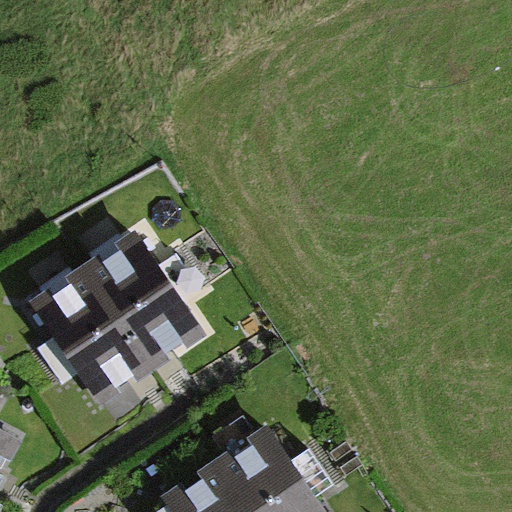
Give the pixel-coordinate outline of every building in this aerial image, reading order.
[(149,357),(200,324),(142,234),(91,267),(149,357)] [(99,389),(149,357),(91,267),(40,300),(99,389)] [(0,457),(13,434),(0,426),(0,457)] [(256,511),(326,511),(270,426),(221,458),(256,511)] [(185,511),(256,511),(221,458),(171,490),(185,511)]
